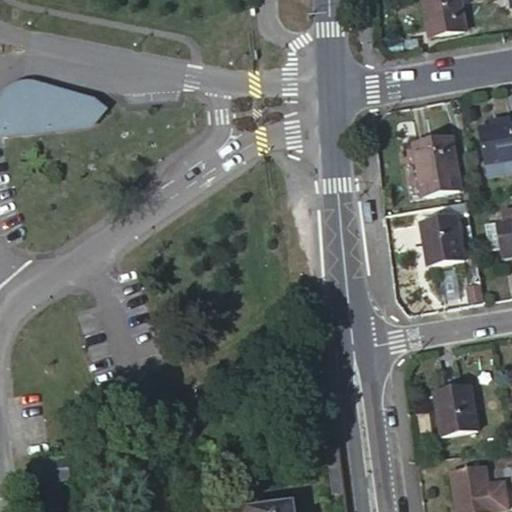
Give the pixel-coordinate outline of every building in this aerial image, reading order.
[(423,0),(431,39),(465,33),(459,0),(423,0)] [(0,128),(76,122),(83,121),(91,118),(95,111),(95,101),(89,94),(65,87),(63,92),(46,87),(35,84),(29,83),(23,83),(17,84),(10,87),(5,91),(0,100),(0,128)] [(488,180),(511,176),(511,126),(510,120),(500,122),(502,128),(492,130),(479,132),(488,180)] [(491,124),(492,130),(502,128),(500,122),(491,124)] [(415,146),(424,200),(461,193),(452,139),(415,146)] [(498,226),(503,251),(504,259),(511,258),(511,211),(503,214),(505,223),(498,225),(498,226)] [(422,226),(428,261),(436,260),(437,268),(451,266),(464,264),(457,220),(422,226)] [(492,254),(503,251),(498,226),(488,228),(492,254)] [(436,260),(428,261),(430,269),(437,268),(436,260)] [(444,402),(435,403),(441,439),(476,433),(469,389),(443,394),(444,402)] [(434,396),(435,403),(444,402),(443,394),(434,396)] [(343,482),(336,432),(328,434),(334,483),(343,482)] [(31,474),(67,469),(65,449),(28,453),(31,474)] [(490,487),(488,470),(452,476),(456,511),(504,511),(509,511),(505,485),(490,487)] [(294,511),(292,494),(245,501),(247,511),(294,511)]
